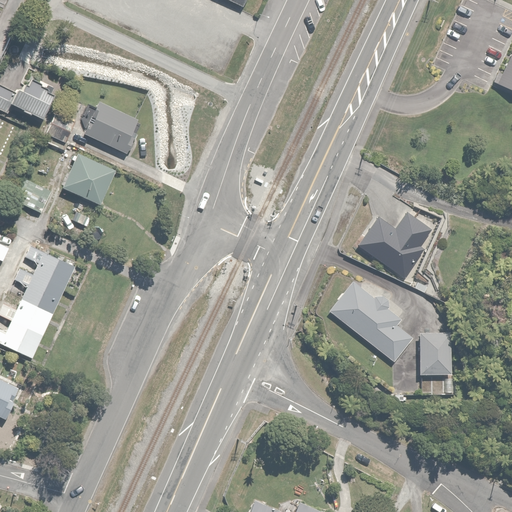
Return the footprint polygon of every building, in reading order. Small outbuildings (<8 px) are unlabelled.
[(511,57),(499,87),(511,92),(511,57)] [(0,85),(0,110),(8,114),(11,107),(39,120),(55,88),(39,80),(37,84),(28,79),(26,84),(24,83),(20,90),(15,88),(13,92),(0,85)] [(86,124),(82,133),(124,152),(139,120),(97,101),(91,115),(94,116),(90,125),(86,124)] [(74,121),(53,112),(44,133),(64,143),(74,121)] [(114,170),(76,153),(60,187),(65,189),(62,196),(75,202),(77,197),(97,206),(114,170)] [(25,179),(21,187),(14,183),(9,194),(15,197),(15,199),(40,212),(50,192),(25,179)] [(83,237),(90,217),(75,211),(74,212),(72,218),(69,217),(64,230),(83,237)] [(394,228),(377,217),(356,246),(403,277),(422,248),(420,246),(430,230),(404,212),(394,228)] [(0,344),(31,359),(74,266),(28,245),(22,258),(36,264),(31,274),(18,268),(13,279),(25,285),(15,307),(1,301),(0,302),(0,315),(9,319),(4,331),(0,329),(0,344)] [(353,280),(329,311),(393,361),(412,338),(396,325),(402,319),(387,307),(391,302),(379,292),(375,297),(353,280)] [(451,331),(418,331),(418,374),(452,374),(451,331)] [(0,416),(3,418),(19,387),(0,377),(0,416)] [(421,378),(422,393),(450,393),(450,378),(421,378)] [(279,511),(253,501),(248,511),(321,511),(297,502),(292,511),(279,511)]
